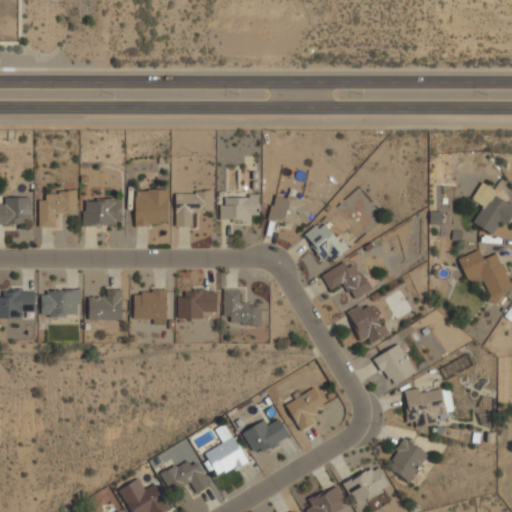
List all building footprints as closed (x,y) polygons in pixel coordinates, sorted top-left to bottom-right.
[(475,198),(483,202),(472,221),(490,231),(495,222),(504,227),(511,213),(511,206),(509,205),(511,199),(484,183),(475,198)] [(134,225),(167,225),(167,188),(134,188),(134,225)] [(57,226),(57,214),(75,214),(75,190),(46,190),(46,199),(38,199),(38,226),(57,226)] [(175,190),(175,225),(192,225),(192,212),(211,212),(211,190),(175,190)] [(310,202),(274,192),(267,217),(303,226),(310,202)] [(249,221),(249,213),(258,213),(258,194),(228,194),(228,203),(220,203),(220,221),(249,221)] [(0,223),(28,223),(28,197),(1,197),(1,204),(0,204),(0,223)] [(120,198),(83,198),(83,225),(120,225),(120,198)] [(435,211),(429,211),(429,224),(440,224),(440,218),(435,218),(435,211)] [(331,258),(345,251),(327,218),(305,231),(320,259),(328,254),(331,258)] [(457,257),(466,278),(479,272),(490,297),(511,288),(511,285),(497,251),(483,257),(479,248),(457,257)] [(321,275),(331,289),(341,282),(353,298),(370,286),(349,256),(321,275)] [(40,315),(79,315),(79,288),(40,288),(40,315)] [(88,297),(88,318),(121,318),(121,288),(102,288),(102,297),(88,297)] [(239,289),(223,290),(224,325),(261,324),(260,303),(239,304),(239,289)] [(0,316),(34,316),(34,290),(2,290),(2,296),(0,296),(0,316)] [(133,290),(133,321),(165,321),(165,290),(133,290)] [(202,319),(202,311),(215,311),(215,291),(176,291),(176,319),(202,319)] [(345,316),(364,336),(365,335),(373,343),(389,328),(362,300),(345,316)] [(415,370),(398,342),(373,357),(390,386),(415,370)] [(452,409),(448,384),(402,391),(408,427),(446,420),(444,410),(452,409)] [(299,429),(314,421),(309,412),(323,404),(313,386),(284,402),(299,429)] [(264,418),(241,431),(254,454),(288,435),(278,418),(268,424),(264,418)] [(222,441),(204,452),(217,477),(247,460),(226,422),(215,428),(222,441)] [(407,481),(427,453),(404,436),(384,464),(407,481)] [(187,480),(195,492),(210,483),(191,454),(160,474),(170,490),(187,480)] [(388,487),(376,465),(342,483),(355,505),(388,487)] [(152,481),(142,487),(137,477),(117,487),(131,511),(148,511),(152,510),(153,511),(161,511),(167,509),(152,481)] [(307,500),(310,506),(305,509),(306,511),(337,511),(347,507),(335,485),(307,500)]
